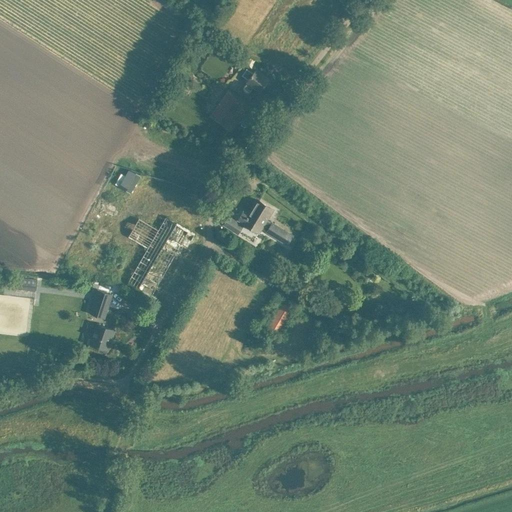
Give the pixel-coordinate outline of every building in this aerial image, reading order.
[(242,75),(248,80),(247,81),(248,82),(244,87),(244,89),(245,91),(247,92),(249,92),(254,86),(260,91),(269,79),(256,70),(253,73),(247,68),(242,75)] [(206,112),(211,116),(223,125),(231,131),(250,105),(230,90),(216,109),(210,105),(206,112)] [(244,223),(252,228),(259,232),(262,228),(265,230),(268,231),(267,231),(287,243),(290,239),(293,241),(295,237),(292,235),(273,223),(272,224),(271,223),(271,222),(267,220),(273,209),(266,205),(258,199),(248,215),(244,212),(239,219),(244,222),(244,223)] [(148,247),(130,283),(164,302),(201,237),(166,217),(160,228),(139,216),(128,235),(148,247)] [(238,233),(242,225),(229,217),(224,224),(238,233)] [(15,277),(13,288),(35,291),(37,279),(15,277)] [(112,295),(98,290),(90,313),(105,317),(112,295)] [(296,307),(282,298),(267,324),(281,333),(296,307)] [(123,299),(121,304),(131,308),(133,304),(123,299)] [(97,323),(90,344),(108,350),(115,330),(97,323)]
